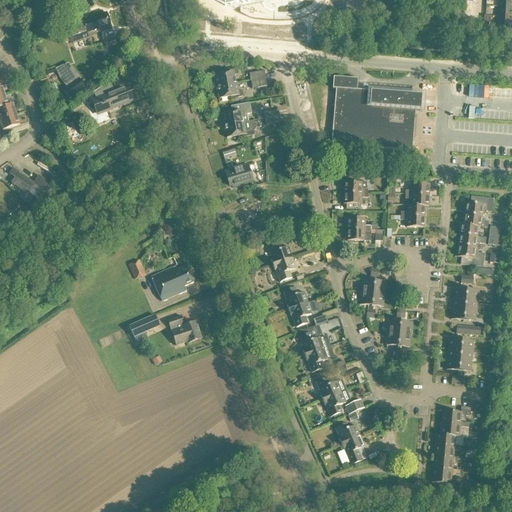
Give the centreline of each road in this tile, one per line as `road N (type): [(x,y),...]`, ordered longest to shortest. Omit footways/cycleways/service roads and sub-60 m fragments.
road 1 (tertiary): [(296,465),(156,67)]
road 2 (residential): [(285,56),(511,74)]
road 3 (residential): [(332,269),(285,56)]
road 4 (residential): [(424,390),(421,400),(382,398),(374,390),(332,269)]
road 5 (residential): [(0,163),(30,142),(37,125),(25,74),(0,38)]
road 6 (track): [(284,440),(243,457),(164,511)]
road 7 (residential): [(285,56),(212,53),(156,67)]
